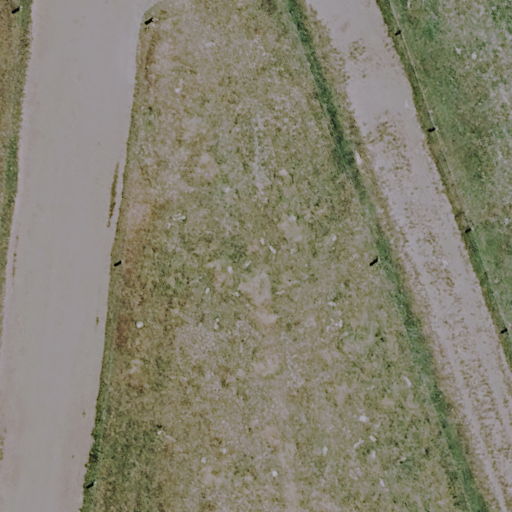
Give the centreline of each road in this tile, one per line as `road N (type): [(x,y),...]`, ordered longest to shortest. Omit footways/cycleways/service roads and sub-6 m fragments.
road 1 (track): [(293,0),(349,118),(498,511)]
road 2 (track): [(0,378),(82,0)]
